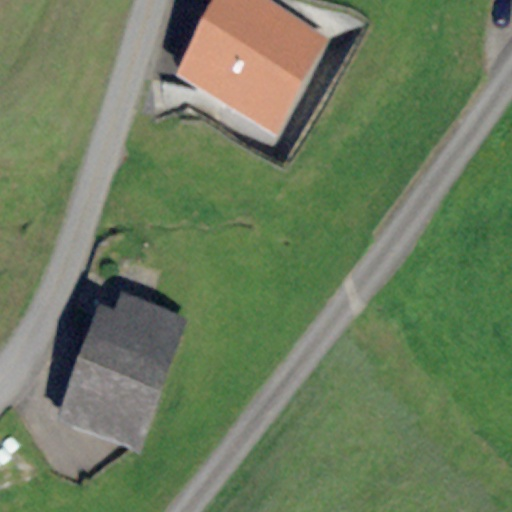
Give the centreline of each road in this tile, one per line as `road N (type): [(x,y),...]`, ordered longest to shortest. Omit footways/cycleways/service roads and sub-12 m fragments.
road 1 (unclassified): [(188,511),(511,77)]
road 2 (unclassified): [(151,0),(71,256),(36,327),(0,374)]
